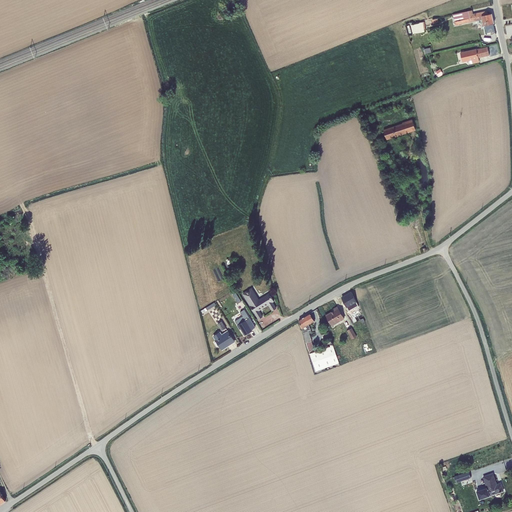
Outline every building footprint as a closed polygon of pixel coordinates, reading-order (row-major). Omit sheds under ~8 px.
[(472,10),(453,14),(455,25),(478,20),(479,23),(481,23),(482,26),(485,26),(493,24),(494,23),(492,13),(488,14),(487,11),(473,14),(472,10)] [(424,22),(411,25),(413,34),(426,32),(424,22)] [(493,24),(485,26),(487,33),(495,31),(493,24)] [(460,52),(462,62),(472,60),(473,64),(479,62),(478,58),(489,55),(487,47),(477,49),(476,49),(460,52)] [(402,123),(384,130),(387,140),(406,133),(408,132),(408,133),(416,130),(412,119),(402,123)] [(252,288),(242,293),(259,319),(262,317),(259,310),(268,304),(272,311),(276,308),(273,303),(274,302),(269,293),(259,299),(252,288)] [(352,292),(342,298),(349,311),(359,306),(352,292)] [(214,302),(201,310),(203,313),(216,305),(214,302)] [(338,307),(333,309),(334,310),(326,315),(332,326),(345,318),(338,307)] [(243,316),(235,321),(240,329),(241,328),(245,335),(252,330),(253,328),(255,327),(244,310),(240,312),(243,316)] [(311,351),(314,350),(312,341),(310,333),(312,332),(309,325),(315,321),(310,313),(299,320),(309,352),(311,351)] [(222,331),(226,328),(222,321),(217,324),(222,331)] [(352,328),(347,330),(352,339),(357,336),(352,328)] [(230,342),(231,344),(234,341),(227,330),(222,334),(220,331),(214,336),(217,341),(220,345),(221,348),(230,342)] [(333,346),(310,353),(316,370),(337,363),(338,366),(340,365),(338,359),(337,356),(333,346)] [(469,471),(454,476),(456,483),(471,477),(469,471)] [(493,473),(483,477),(486,487),(477,491),(479,499),(503,491),(501,485),(497,486),(493,473)]
